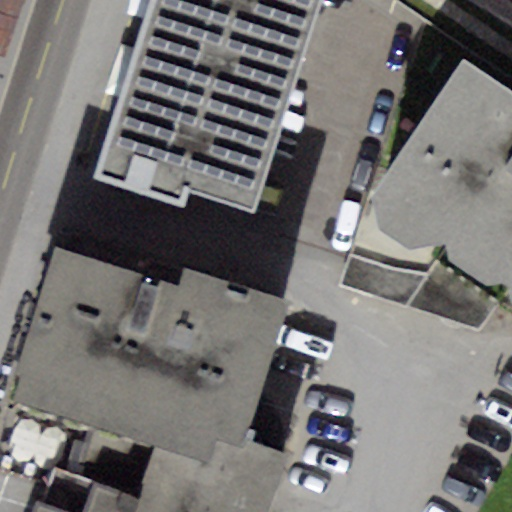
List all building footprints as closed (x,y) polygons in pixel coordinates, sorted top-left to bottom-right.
[(22,0),(0,0),(0,51),(5,53),(22,0)] [(149,0),(92,179),(165,202),(180,207),(185,191),(252,212),(319,0),(149,0)] [(511,94),(462,61),(372,194),(373,208),(378,229),(406,248),(419,249),(444,245),(448,259),(479,281),(493,286),(501,285),(506,286),(507,293),(510,300),(511,301),(511,94)] [(179,288),(56,249),(6,402),(152,449),(210,467),(218,441),(240,448),(243,439),(286,306),(184,273),(179,288)] [(271,511),(292,460),(243,439),(240,448),(218,441),(210,467),(152,449),(135,497),(54,470),(40,509),(35,508),(33,511),(271,511)]
